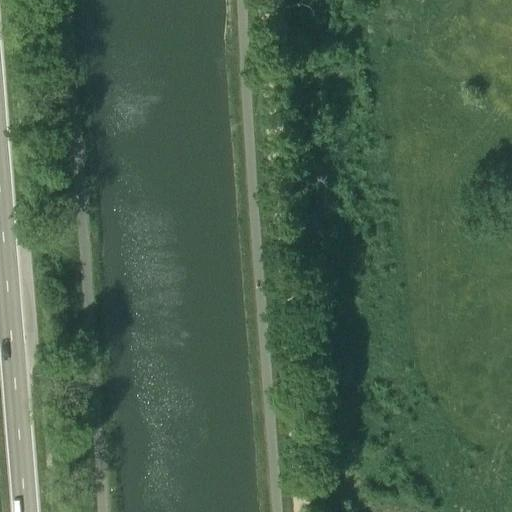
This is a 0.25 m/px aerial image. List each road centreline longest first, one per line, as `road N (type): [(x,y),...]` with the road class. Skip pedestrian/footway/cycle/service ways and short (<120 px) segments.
road 1 (track): [(299,511),(262,0)]
road 2 (secondary): [(25,511),(0,195)]
